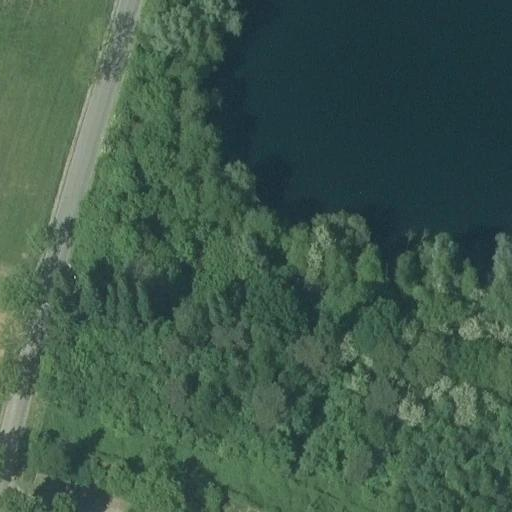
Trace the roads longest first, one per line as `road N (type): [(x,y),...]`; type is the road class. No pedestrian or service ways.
road 1 (unclassified): [(148,0),(60,302),(15,511)]
road 2 (track): [(60,302),(511,369)]
